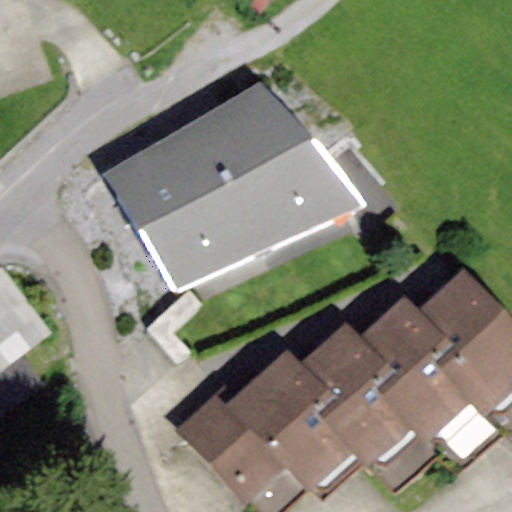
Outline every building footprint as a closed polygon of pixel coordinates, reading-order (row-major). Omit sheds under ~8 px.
[(271,0),(236,0),(256,17),(271,0)] [(250,78),(84,187),(174,323),(340,214),(250,78)] [(511,365),(441,278),(391,318),(459,403),(468,411),(511,375),(511,365)] [(0,292),(0,374),(39,345),(0,292)] [(382,306),(331,347),(399,433),(408,444),(459,403),(391,318),(382,306)] [(327,341),(280,378),(337,449),(353,469),(399,433),(331,347),(327,341)] [(268,368),(222,409),(291,489),(337,449),(280,378),(268,368)] [(212,399),(172,435),(241,511),(285,511),(301,498),(291,489),(222,409),(212,399)]
